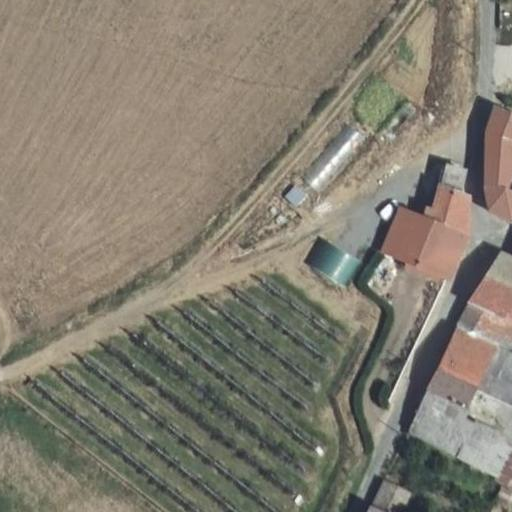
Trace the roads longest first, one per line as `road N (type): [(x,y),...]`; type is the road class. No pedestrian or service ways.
road 1 (track): [(0,373),(189,270),(414,0)]
road 2 (unclassified): [(352,511),(487,231)]
road 3 (unclassified): [(487,231),(474,201),(485,0)]
